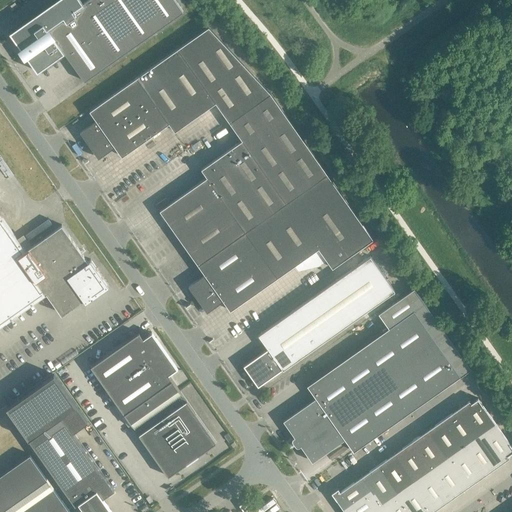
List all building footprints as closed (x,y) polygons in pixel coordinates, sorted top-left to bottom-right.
[(21,27),(8,33),(16,45),(18,44),(21,49),(23,47),(28,55),(26,56),(38,72),(64,53),(84,82),(121,56),(152,34),(183,12),(174,0),(88,0),(83,3),(80,0),(56,0),(32,17),(33,18),(28,21),(29,22),(21,27)] [(270,93),(209,24),(88,109),(95,119),(79,130),(97,156),(113,145),(120,155),(167,122),(173,130),(214,101),(242,140),(201,169),(207,177),(160,210),(198,265),(205,274),(188,286),(207,312),(223,301),(230,310),(318,248),(332,268),(373,239),(270,93)] [(0,214),(0,325),(47,292),(62,314),(84,299),(86,302),(109,285),(91,259),(88,262),(62,225),(26,251),(0,214)] [(394,291),(370,256),(258,335),(268,348),(243,366),(258,386),(282,369),(283,370),(394,291)] [(316,398),(283,421),(295,437),(293,438),(292,438),(292,439),(292,440),(292,441),(293,442),(295,445),(295,446),(296,446),(297,447),(298,447),(299,447),(299,446),(301,445),(312,461),(344,439),(353,451),(460,376),(470,369),(413,288),(378,313),(388,328),(307,385),(316,398)] [(90,366),(134,428),(182,394),(168,374),(177,368),(152,332),(143,339),(138,332),(90,366)] [(54,374),(6,408),(28,439),(75,505),(78,503),(84,511),(110,511),(101,499),(114,490),(73,433),(88,423),(54,374)] [(216,442),(182,394),(134,428),(168,476),(216,442)] [(469,400),(453,411),(340,491),(338,488),(331,492),(345,511),(431,511),(509,457),(508,455),(511,451),(511,446),(477,398),(471,402),(469,400)] [(0,476),(0,511),(69,511),(30,456),(0,476)]
